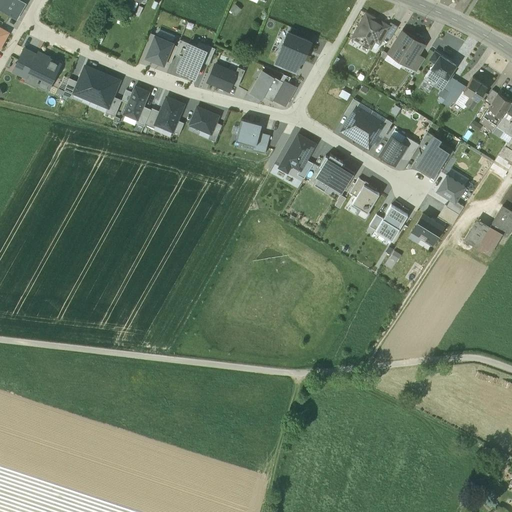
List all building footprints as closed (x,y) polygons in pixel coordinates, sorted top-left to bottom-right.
[(0,0),(0,9),(17,19),(26,3),(19,0),(0,0)] [(388,25),(365,12),(351,37),(370,47),(376,37),(381,40),(389,25),(388,25)] [(389,25),(381,40),(387,43),(398,26),(390,21),(388,25),(389,25)] [(423,44),(402,30),(388,53),(409,66),(417,54),(423,44)] [(280,51),(300,60),(303,61),(311,42),(288,32),(280,51)] [(172,43),(156,35),(146,57),(163,64),(165,60),(172,43)] [(177,46),(174,54),(183,58),(189,43),(180,39),(177,46)] [(177,46),(172,43),(165,60),(170,62),(174,54),(177,46)] [(205,50),(189,43),(183,58),(178,70),(195,76),(201,61),(205,50)] [(205,50),(201,61),(209,64),(215,48),(207,45),(205,50)] [(28,73),(37,55),(25,48),(13,71),(26,77),(28,73)] [(300,60),(280,51),(275,63),(296,72),(300,60)] [(435,83),(441,74),(447,78),(456,65),(435,51),(430,59),(435,62),(426,77),(435,83)] [(37,55),(28,73),(39,79),(36,84),(47,90),(60,63),(39,52),(37,55)] [(424,59),(417,54),(409,66),(417,71),(424,59)] [(236,73),(216,64),(208,81),(229,90),(232,84),(236,73)] [(91,100),(102,73),(84,65),(78,81),(73,92),(91,100)] [(236,73),(232,84),(238,87),(245,70),(239,67),(236,73)] [(273,77),(263,72),(251,92),(262,98),(263,96),(273,102),(274,99),(284,82),(280,80),(273,76),(273,77)] [(102,73),(91,100),(99,104),(108,107),(113,96),(120,80),(102,73)] [(284,73),(280,80),(284,82),(285,81),(288,82),(291,77),(284,73)] [(451,77),(443,89),(441,95),(438,100),(443,103),(448,95),(453,87),(457,81),(451,77)] [(487,86),(472,77),(463,91),(470,96),(477,100),(487,86)] [(71,98),(73,92),(78,81),(70,78),(63,94),(71,98)] [(284,82),(274,99),(285,105),(295,86),(288,82),(285,81),(284,82)] [(149,92),(135,86),(133,92),(128,103),(124,113),(138,119),(144,106),(149,92)] [(463,93),(453,87),(448,95),(443,103),(450,108),(455,99),(458,101),(463,93)] [(122,100),(128,103),(133,92),(127,89),(122,100)] [(497,93),(492,89),(486,99),(492,102),(497,93)] [(511,102),(497,93),(492,102),(488,107),(502,116),(511,102)] [(122,100),(113,96),(108,107),(99,104),(97,108),(115,115),(122,100)] [(477,100),(470,96),(465,104),(472,108),(477,100)] [(161,112),(156,124),(173,131),(177,120),(184,104),(167,97),(161,112)] [(344,114),(350,117),(356,107),(359,102),(354,99),(344,114)] [(482,104),(488,107),(492,102),(486,99),(482,104)] [(511,102),(502,116),(488,107),(479,122),(494,131),(501,136),(507,140),(508,140),(511,133),(511,102)] [(144,106),(138,119),(137,123),(145,126),(145,124),(152,109),(144,106)] [(218,116),(197,107),(190,124),(211,133),(216,122),(218,116)] [(370,116),(356,107),(350,117),(341,131),(355,139),(370,116)] [(152,108),(152,109),(145,124),(154,128),(156,124),(161,112),(152,108)] [(370,116),(355,139),(369,148),(377,134),(384,124),(370,116)] [(261,124),(242,118),(236,140),(254,145),(256,145),(259,131),(261,124)] [(184,123),(177,120),(173,131),(179,134),(184,123)] [(384,124),(377,134),(383,137),(392,123),(386,120),(384,124)] [(211,133),(209,138),(215,141),(222,125),(216,122),(211,133)] [(494,131),(479,122),(477,125),(491,134),(494,131)] [(259,131),(256,145),(254,145),(252,150),(266,153),(271,134),(259,131)] [(425,151),(434,137),(434,136),(427,131),(419,144),(418,147),(425,151)] [(494,131),(491,134),(499,139),(501,136),(494,131)] [(316,143),(299,133),(278,167),(288,173),(293,165),(300,170),(307,159),(316,143)] [(511,133),(508,140),(507,140),(489,168),(502,176),(511,160),(511,133)] [(403,143),(391,136),(380,155),(395,164),(401,154),(407,145),(403,143)] [(407,145),(401,154),(410,159),(418,147),(419,144),(407,136),(403,143),(407,145)] [(434,137),(425,151),(417,164),(433,174),(447,152),(436,145),(439,140),(434,137)] [(343,161),(331,154),(329,157),(326,155),(319,166),(321,167),(317,174),(320,176),(317,180),(328,187),(329,185),(343,193),(355,172),(341,164),(343,161)] [(307,159),(300,170),(298,174),(304,178),(313,163),(307,159)] [(465,186),(447,175),(438,190),(451,199),(455,201),(465,186)] [(356,196),(364,184),(365,182),(358,178),(350,192),(356,196)] [(379,194),(364,184),(356,196),(352,203),(361,208),(368,212),(368,211),(379,194)] [(340,208),(346,198),(340,194),(334,205),(340,208)] [(451,199),(447,206),(459,214),(463,206),(455,201),(451,199)] [(408,215),(391,205),(383,219),(376,230),(392,240),(408,215)] [(445,205),(438,216),(447,221),(452,224),(459,214),(447,206),(445,205)] [(511,229),(511,211),(502,206),(490,227),(501,233),(507,237),(511,229)] [(356,215),(365,220),(370,212),(368,211),(368,212),(361,208),(356,215)] [(431,246),(443,226),(447,221),(438,216),(435,221),(422,214),(412,231),(422,236),(421,239),(431,246)] [(369,226),(376,230),(383,219),(376,215),(369,226)] [(490,227),(478,220),(465,241),(488,254),(501,233),(490,227)] [(421,295),(418,301),(426,306),(429,300),(421,295)] [(440,313),(446,300),(435,295),(429,308),(440,313)]
